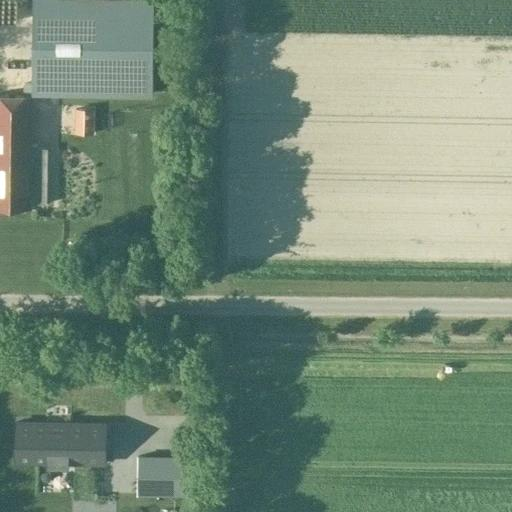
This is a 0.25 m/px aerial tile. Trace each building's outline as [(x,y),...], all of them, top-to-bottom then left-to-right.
[(155,0),(34,0),(33,84),(25,84),(25,96),(34,97),(34,92),(154,94),(155,0)] [(0,208),(32,209),(34,97),(0,96),(0,208)] [(15,463),(45,463),(45,467),(69,467),(69,463),(104,464),(105,425),(15,424),(15,463)] [(188,497),(188,457),(137,456),(137,495),(188,497)] [(119,500),(118,511),(132,511),(133,500),(119,500)]
